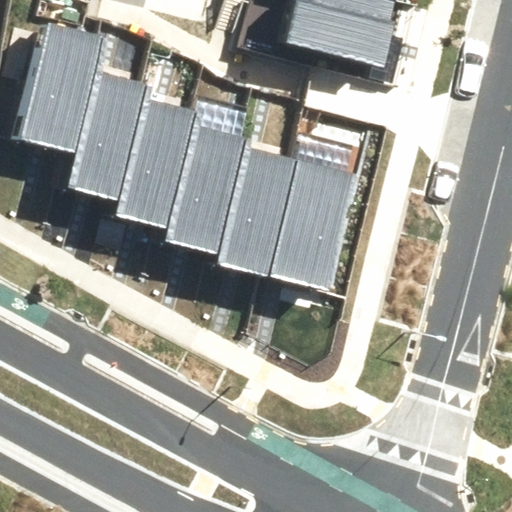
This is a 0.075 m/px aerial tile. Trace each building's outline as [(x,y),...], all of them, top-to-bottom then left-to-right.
[(375,0),(293,0),(285,36),(362,54),(375,0)] [(38,21),(6,130),(60,145),(80,71),(91,36),(38,21)] [(130,84),(80,71),(60,145),(52,177),(106,190),(126,100),(130,84)] [(180,112),(126,100),(106,190),(102,205),(158,218),(178,126),(180,112)] [(178,126),(158,218),(154,236),(203,247),(225,146),(228,136),(178,126)] [(225,146),(203,247),(201,259),(258,271),(282,160),(225,146)] [(336,172),(282,160),(258,271),(312,282),(336,172)]
